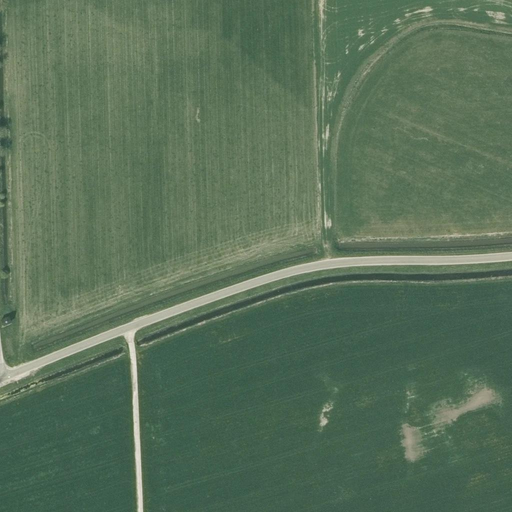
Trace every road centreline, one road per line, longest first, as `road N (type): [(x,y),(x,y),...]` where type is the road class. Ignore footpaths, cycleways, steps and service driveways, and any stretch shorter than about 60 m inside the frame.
road 1 (tertiary): [(0,380),(305,268),(511,260)]
road 2 (track): [(132,329),(140,511)]
